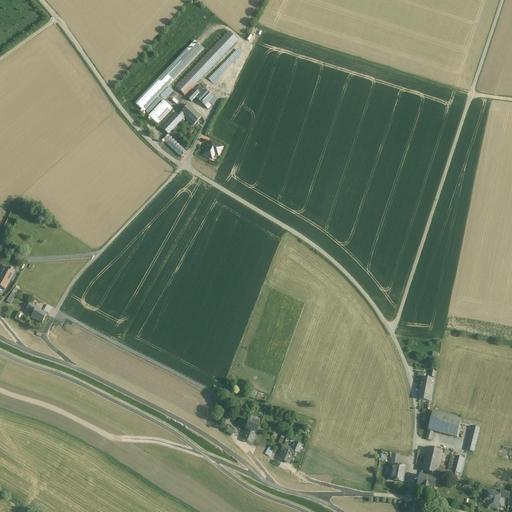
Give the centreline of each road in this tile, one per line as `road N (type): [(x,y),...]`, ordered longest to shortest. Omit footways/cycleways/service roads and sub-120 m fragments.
road 1 (residential): [(392,333),(501,0)]
road 2 (unclassified): [(72,366),(202,432),(261,478),(316,495)]
road 3 (unclassified): [(183,165),(339,265),(392,333)]
road 4 (unclassified): [(183,165),(75,282),(48,338),(72,366)]
road 5 (track): [(268,29),(470,93),(511,97)]
road 6 (track): [(203,454),(115,438),(0,390)]
road 7 (unclassified): [(55,19),(149,141),(183,165)]
road 8 (unclassified): [(392,333),(416,406),(410,498)]
